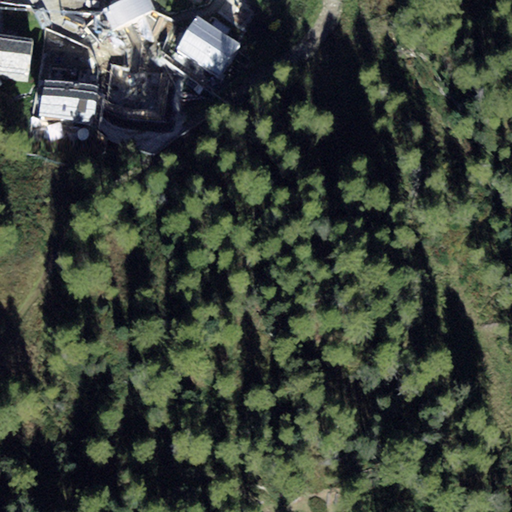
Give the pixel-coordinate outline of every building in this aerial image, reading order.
[(132,0),(102,16),(112,36),(155,14),(147,0),(132,0)] [(208,33),(224,43),(231,31),(215,21),(208,33)] [(208,33),(196,25),(174,57),(219,87),(240,54),(224,43),(208,33)] [(0,44),(0,84),(28,88),(33,48),(0,44)] [(91,134),(97,75),(48,70),(41,129),(91,134)]
